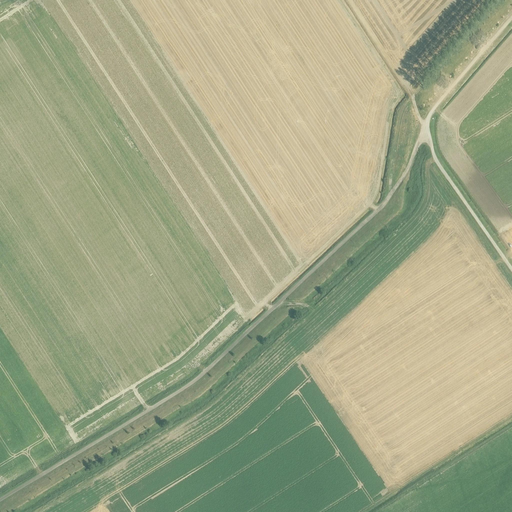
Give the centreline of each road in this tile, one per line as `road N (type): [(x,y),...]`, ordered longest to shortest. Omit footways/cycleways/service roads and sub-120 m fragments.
road 1 (track): [(408,89),(426,125),(379,208),(203,373),(0,499)]
road 2 (unclassified): [(511,270),(439,165),(426,125),(511,16)]
